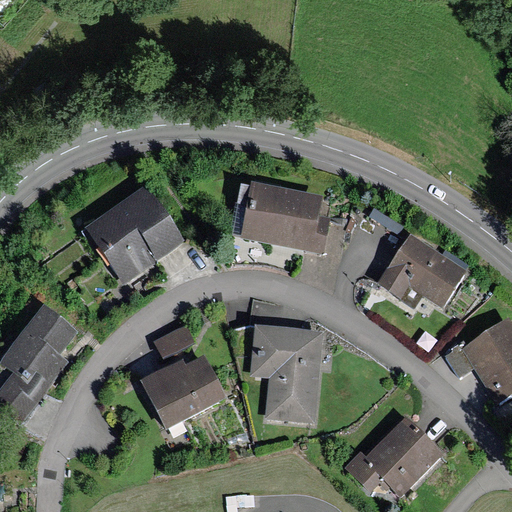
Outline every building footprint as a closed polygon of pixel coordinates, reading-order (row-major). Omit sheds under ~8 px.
[(320,207),(240,189),(235,212),(248,215),(243,239),(322,256),(329,224),(316,222),(320,207)] [(84,234),(118,284),(177,243),(143,193),(84,234)] [(464,276),(410,241),(379,290),(400,303),(409,288),(443,310),(464,276)] [(69,333),(40,311),(0,364),(0,369),(9,377),(0,389),(0,414),(16,427),(66,361),(54,353),(69,333)] [(511,392),(511,336),(506,326),(446,362),(459,382),(477,372),(495,402),(511,392)] [(153,345),(162,362),(193,345),(184,328),(153,345)] [(321,339),(254,332),(249,380),(266,382),(262,421),(312,426),(321,339)] [(179,368),(141,387),(165,433),(222,403),(202,364),(182,375),(179,368)] [(398,502),(440,461),(404,424),(366,461),(361,455),(344,471),(368,495),(379,484),(398,502)]
